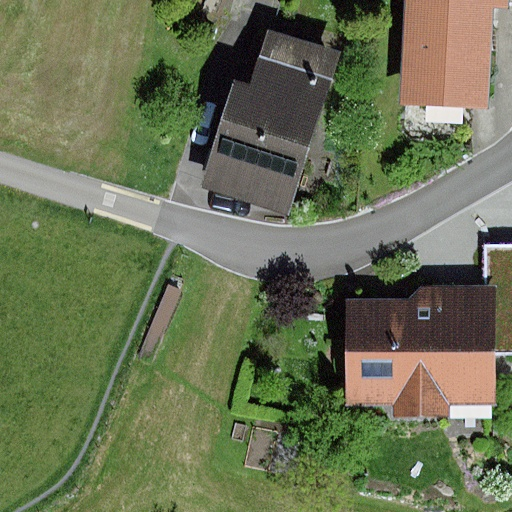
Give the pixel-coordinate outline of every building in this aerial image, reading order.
[(509,0),(404,0),(399,106),(487,110),(493,4),(509,6),(509,0)] [(249,88),(235,84),(202,187),(289,215),(341,53),(268,30),(249,88)] [(511,244),(482,246),(483,288),(485,354),(511,353),(511,244)] [(169,285),(141,353),(153,358),(181,290),(169,285)] [(408,300),(343,300),(343,406),(392,406),(392,420),(451,420),(450,404),(484,404),(485,354),(483,288),(420,288),(408,300)]
